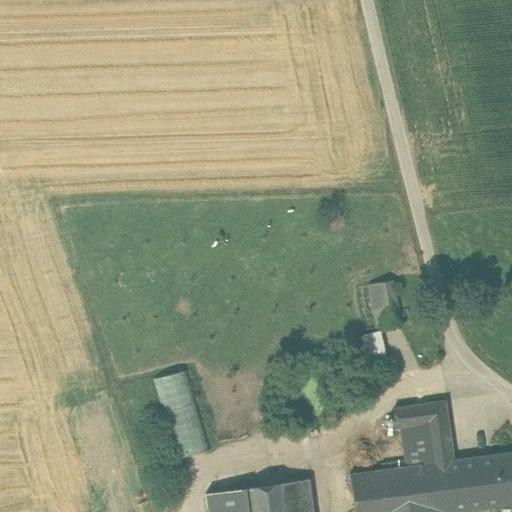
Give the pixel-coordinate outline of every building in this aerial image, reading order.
[(392,280),(368,284),(375,328),(399,324),(392,280)] [(383,329),(359,334),(365,358),(389,353),(383,329)] [(179,456),(208,449),(188,368),(159,375),(179,456)] [(445,400),(393,408),(396,427),(400,427),(406,466),(444,461),(453,460),(445,400)] [(511,451),(453,460),(444,461),(451,511),(452,511),(511,503),(511,451)] [(406,466),(350,474),(354,511),(451,511),(452,511),(451,511),(444,461),(406,466)] [(312,511),(308,480),(288,482),(291,511),(312,511)] [(291,511),(288,482),(242,488),(244,511),(291,511)] [(244,511),(242,488),(205,493),(207,511),(244,511)]
